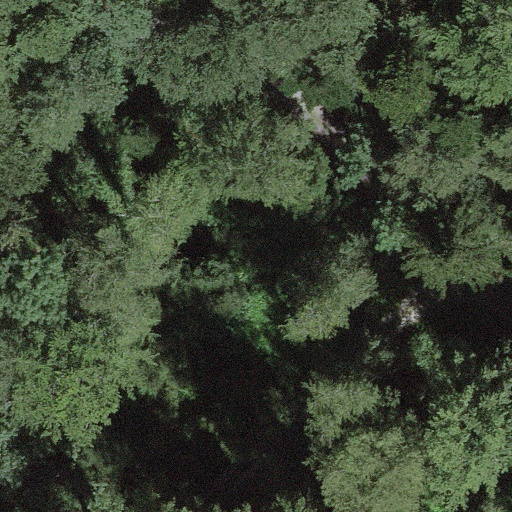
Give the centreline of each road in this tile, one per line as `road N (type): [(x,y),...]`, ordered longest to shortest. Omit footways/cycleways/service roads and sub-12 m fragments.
road 1 (track): [(0,15),(99,17),(187,34),(245,63),(511,316)]
road 2 (track): [(179,511),(405,314),(468,270)]
